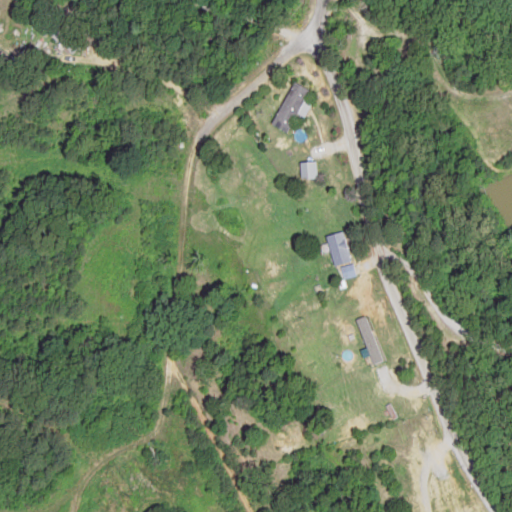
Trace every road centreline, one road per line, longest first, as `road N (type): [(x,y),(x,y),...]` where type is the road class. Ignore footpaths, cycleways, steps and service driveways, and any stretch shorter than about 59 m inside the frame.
road 1 (residential): [(354,13),(238,130),(204,511)]
road 2 (residential): [(511,470),(409,235),(350,0)]
